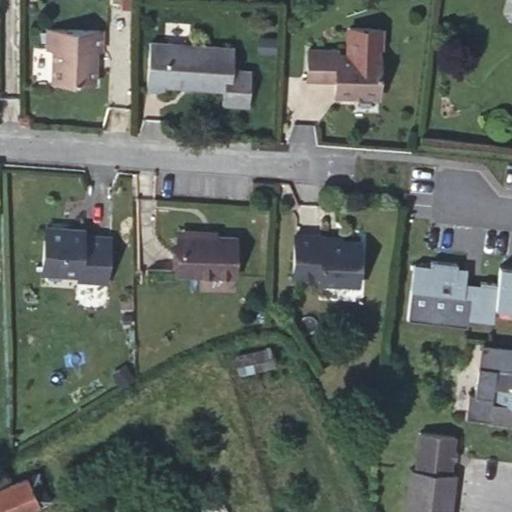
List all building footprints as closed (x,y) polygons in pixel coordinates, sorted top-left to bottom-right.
[(263,32),(273,28),(269,19),(260,22),(263,32)] [(101,30),(47,29),(47,48),(52,48),(51,82),(95,83),(95,64),(93,61),(93,56),(95,56),(96,50),(100,50),(101,30)] [(261,38),(260,53),(275,54),(276,39),(261,38)] [(234,47),(149,42),(146,89),(164,91),(164,86),(223,90),(222,104),(248,106),(251,71),(232,70),(234,47)] [(338,50),(308,50),(308,79),(335,80),(335,96),(378,97),(380,55),(338,54),(338,50)] [(82,235),(82,230),(45,227),(42,272),(80,275),(80,280),(107,282),(109,238),(82,235)] [(178,234),(176,273),(234,275),(236,237),(215,236),(178,234)] [(328,242),(328,235),(294,234),(292,278),(318,278),(318,283),(359,284),(360,241),(340,240),(339,240),(339,242),(328,242)] [(511,307),(511,266),(499,265),(497,283),(480,281),(479,289),(464,287),(465,278),(455,277),(457,266),(457,263),(431,260),(430,265),(414,263),(407,319),(466,325),(466,317),(493,320),(494,306),(511,307)] [(467,268),(457,266),(455,277),(465,278),(467,268)] [(273,364),(269,347),(236,356),(240,372),(273,364)] [(488,421),(501,423),(501,417),(511,418),(511,350),(484,347),(477,393),(471,392),(468,417),(489,420),(488,421)] [(134,378),(125,364),(111,372),(120,386),(134,378)] [(409,468),(404,511),(451,511),(456,474),(451,473),(455,436),(419,432),(415,469),(409,468)] [(38,472),(0,488),(0,511),(20,511),(49,499),(38,472)]
